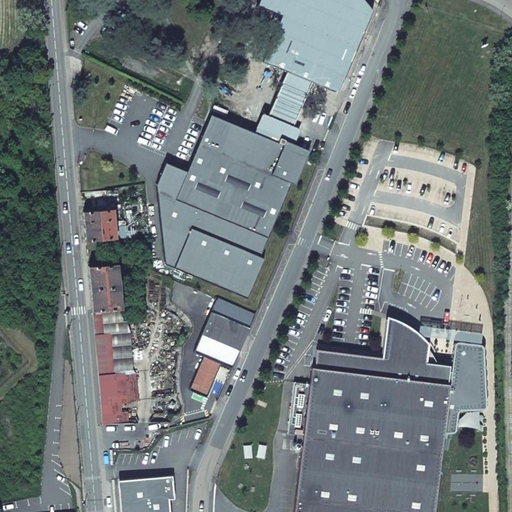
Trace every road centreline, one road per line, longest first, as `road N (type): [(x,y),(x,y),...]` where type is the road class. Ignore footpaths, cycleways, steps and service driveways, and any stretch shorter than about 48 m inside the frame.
road 1 (residential): [(398,0),(214,447),(200,511)]
road 2 (residential): [(52,0),(95,511)]
road 3 (unknown): [(132,155),(156,165),(188,114),(204,68),(264,41),(287,0)]
road 4 (unknown): [(377,161),(442,173),(458,187),(456,201),(445,215),(364,194)]
